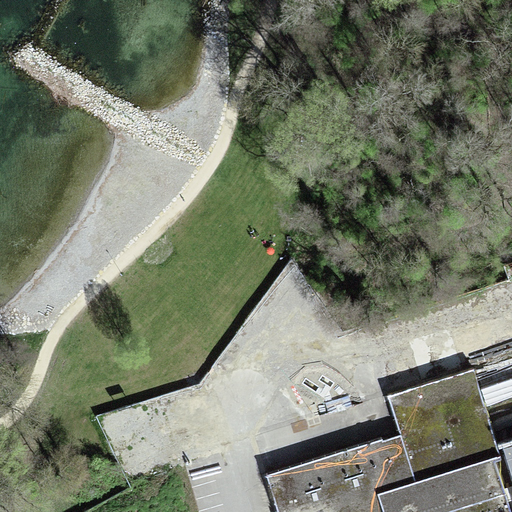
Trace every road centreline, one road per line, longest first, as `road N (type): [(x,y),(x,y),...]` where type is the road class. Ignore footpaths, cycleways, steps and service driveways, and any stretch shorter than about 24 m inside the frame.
road 1 (track): [(0,421),(63,417),(226,373),(298,340),(383,331)]
road 2 (track): [(298,340),(375,237),(389,113),(473,0)]
road 3 (track): [(403,87),(324,65),(271,8)]
